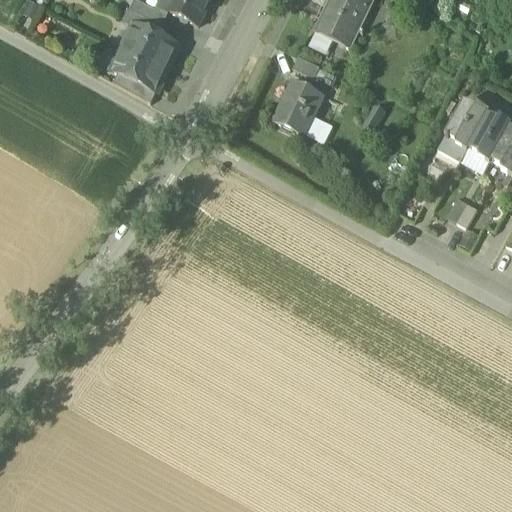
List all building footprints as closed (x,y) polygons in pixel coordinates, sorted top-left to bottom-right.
[(208,0),(174,0),(167,16),(181,23),(189,27),(198,31),(212,2),(208,0)] [(332,0),(331,4),(315,36),(332,44),(335,39),(348,45),(345,51),(347,52),(372,0),(371,0),(332,0)] [(168,20),(135,4),(130,15),(162,31),(168,20)] [(130,15),(129,15),(124,27),(133,32),(134,31),(159,43),(165,32),(162,31),(130,15)] [(189,27),(181,23),(179,27),(187,31),(189,27)] [(159,43),(134,31),(133,32),(123,53),(168,75),(179,52),(159,43)] [(168,75),(123,53),(112,76),(118,79),(156,97),(157,97),(168,75)] [(318,73),(296,62),(291,73),(313,84),(318,73)] [(156,97),(118,79),(113,88),(151,109),(156,97)] [(322,100),(291,85),(271,126),(302,141),(322,100)] [(475,113),(463,107),(444,141),(446,142),(456,147),(455,150),(466,156),(468,154),(487,120),(488,117),(477,110),(475,113)] [(498,126),(487,120),(468,154),(478,160),(477,162),(489,169),(490,166),(509,132),(511,129),(499,123),(498,126)] [(511,134),(509,132),(490,166),(500,172),(499,174),(511,182),(511,180),(511,134)] [(456,147),(446,142),(439,155),(460,167),(466,156),(455,150),(456,147)] [(444,197),(433,191),(422,210),(433,216),(444,197)] [(456,203),(445,222),(456,228),(467,209),(456,203)] [(476,215),(467,209),(456,228),(466,234),(476,215)]
